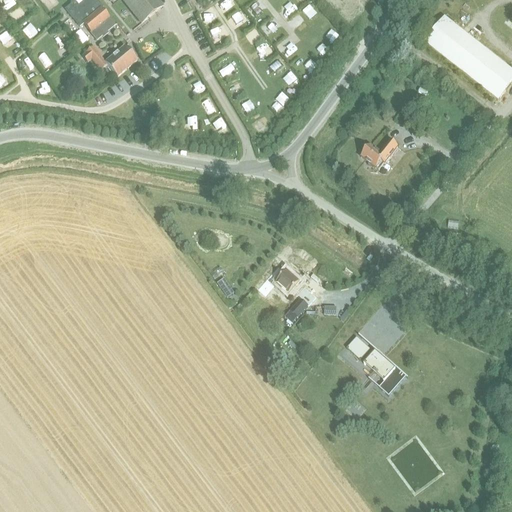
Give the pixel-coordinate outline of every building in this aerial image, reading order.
[(108,19),(100,10),(102,9),(94,0),(73,0),(70,2),(70,7),(65,11),(79,28),(83,25),(90,34),(96,42),(114,27),(108,19)] [(121,0),(142,24),(162,8),(154,0),(121,0)] [(248,22),(256,15),(249,7),(241,14),(248,22)] [(283,19),(289,14),(284,7),(277,12),(283,19)] [(4,14),(6,23),(21,20),(18,11),(4,14)] [(497,102),(511,83),(511,72),(444,19),(424,44),(497,102)] [(16,36),(21,43),(30,35),(25,28),(16,36)] [(263,29),(257,33),(261,40),(268,37),(263,29)] [(327,49),(333,40),(325,34),(319,43),(327,49)] [(124,48),(104,64),(106,67),(116,79),(136,62),(124,48)] [(100,72),(106,67),(104,64),(95,53),(92,49),(81,58),(87,65),(91,62),(100,72)] [(316,64),(323,54),(315,49),(308,59),(316,64)] [(298,68),(300,78),(310,75),(308,66),(298,68)] [(225,95),(233,89),(230,85),(222,90),(225,95)] [(378,173),(398,148),(390,142),(380,155),(370,147),(366,152),(363,151),(360,155),(361,158),(361,159),(369,165),(368,167),(372,170),(374,169),(378,173)] [(288,296),(299,284),(286,272),(275,285),(288,296)] [(234,295),(224,280),(218,284),(228,299),(234,295)] [(265,284),(259,292),(265,298),(272,290),(265,284)] [(299,301),(289,312),(297,319),(307,308),(299,301)] [(290,332),(287,336),(300,348),(304,344),(290,332)] [(356,339),(346,350),(360,362),(370,351),(356,339)] [(376,352),(363,366),(365,367),(366,366),(384,382),(383,383),(384,384),(379,390),(389,398),(406,379),(407,381),(408,380),(376,352)]
